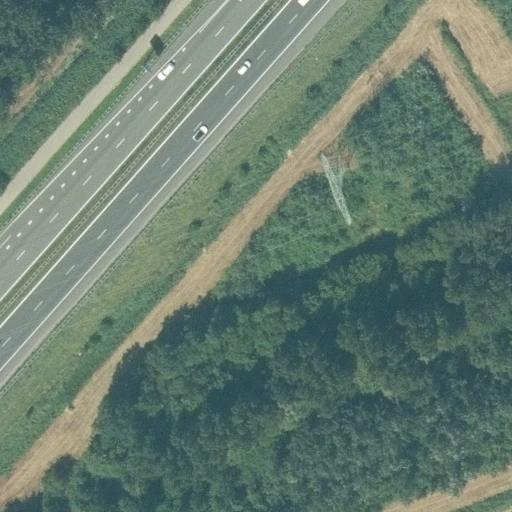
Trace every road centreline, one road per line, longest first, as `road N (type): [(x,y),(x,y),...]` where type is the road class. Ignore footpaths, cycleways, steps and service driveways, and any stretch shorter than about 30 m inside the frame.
road 1 (motorway): [(0,348),(309,0)]
road 2 (motorway): [(248,0),(0,278)]
road 3 (unclassified): [(180,0),(0,201)]
